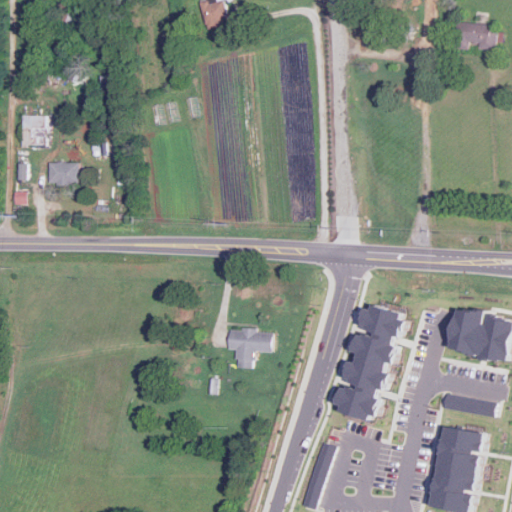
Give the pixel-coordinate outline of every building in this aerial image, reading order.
[(203,0),(209,28),(223,25),(223,20),(231,18),(227,0),(203,0)] [(499,49),(500,23),(465,22),(464,48),(472,48),(472,41),(482,41),(482,48),(499,49)] [(48,147),(49,115),(26,114),(25,146),(48,147)] [(82,161),(53,161),(52,183),(74,183),(74,180),(82,180),(82,161)] [(384,419),(390,397),(388,397),(396,370),(403,344),(404,345),(412,314),(371,303),(366,325),(367,325),(360,351),(363,352),(361,361),(355,360),(349,382),(348,381),(341,407),(384,419)] [(511,360),(511,317),(494,314),(495,311),(465,306),(458,348),(489,353),(488,356),(511,360)] [(276,351),(277,331),(259,331),(259,328),(232,327),(231,348),(240,348),(239,366),(257,367),(258,350),(276,351)] [(503,402),(453,392),(450,406),(500,416),(503,402)] [(440,505),(480,511),(489,452),(490,452),(494,432),(453,425),(440,505)] [(341,444),(326,441),(311,505),(326,508),(341,444)]
